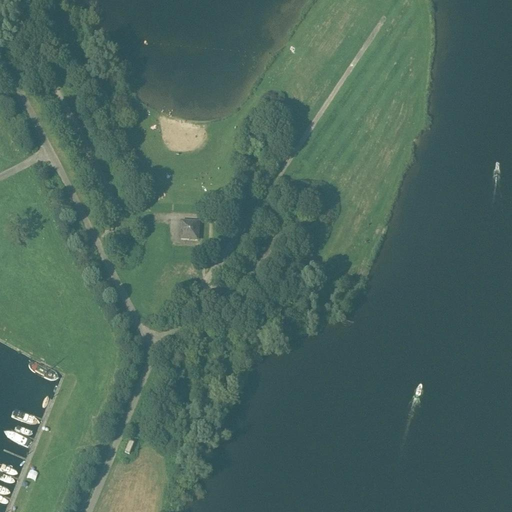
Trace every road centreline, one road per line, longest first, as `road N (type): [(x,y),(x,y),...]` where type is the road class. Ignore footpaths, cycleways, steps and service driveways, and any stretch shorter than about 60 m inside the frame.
road 1 (track): [(88,511),(151,351),(0,51)]
road 2 (track): [(151,351),(180,324),(383,23)]
